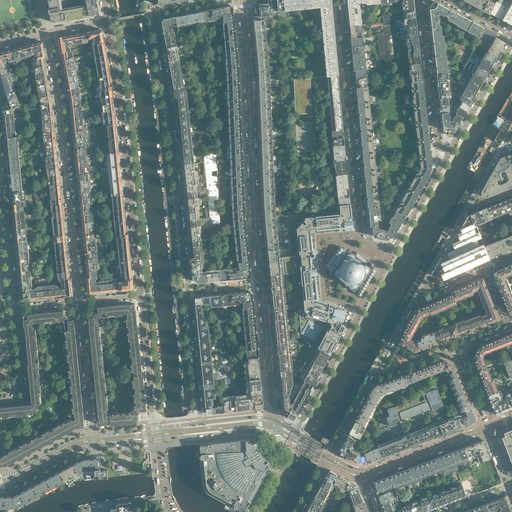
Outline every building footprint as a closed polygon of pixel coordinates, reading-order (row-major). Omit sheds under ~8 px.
[(45,0),(47,9),(48,9),(49,12),(49,13),(50,13),(51,22),(57,21),(57,22),(62,22),(95,16),(94,14),(99,13),(96,0),(45,0)] [(272,15),(272,9),(270,0),(267,0),(266,0),(266,2),(268,2),(268,3),(259,4),(258,4),(257,3),(256,3),(254,5),(255,6),(256,7),(256,8),(256,15),(253,15),(254,21),(264,20),(270,19),(269,15),(272,15)] [(285,10),(283,0),(276,0),(278,8),(278,11),(285,10)] [(292,9),(291,0),(283,0),(285,10),(292,9)] [(332,9),(331,0),(330,0),(319,0),(319,2),(316,2),(317,7),(321,7),(321,10),(332,9)] [(440,12),(443,6),(432,0),(430,0),(430,1),(439,14),(440,12)] [(483,10),(488,0),(479,0),(476,7),(483,10)] [(490,14),(494,5),(491,3),(492,2),(488,0),(483,10),(490,14)] [(511,25),(511,0),(496,0),(494,5),(490,14),(502,20),(511,25)] [(439,14),(430,1),(428,2),(430,15),(436,14),(437,15),(439,14)] [(359,13),(359,7),(358,4),(358,2),(348,2),(349,14),(359,13)] [(414,11),(414,4),(402,5),(403,9),(404,9),(404,12),(414,11)] [(233,13),(233,10),(232,7),(233,7),(232,7),(231,6),(230,6),(219,8),(220,15),(222,14),(224,15),(225,14),(233,13)] [(447,16),(450,10),(443,6),(440,12),(443,16),(444,15),(447,16)] [(220,15),(219,8),(211,10),(212,20),(217,19),(217,18),(219,18),(220,15)] [(333,22),(332,9),(321,10),(322,23),(333,22)] [(212,20),(211,10),(202,11),(204,21),(212,20)] [(452,21),(456,13),(450,10),(447,16),(448,17),(448,18),(452,21)] [(204,21),(202,11),(196,13),(197,22),(204,21)] [(399,65),(394,28),(396,27),(395,20),(405,18),(415,17),(414,11),(404,12),(392,14),(382,15),(384,35),(377,35),(381,67),(399,65)] [(197,22),(196,13),(189,14),(191,23),(197,22)] [(234,22),(233,13),(225,14),(224,15),(224,19),(224,23),(234,22)] [(360,25),(360,19),(359,13),(349,14),(350,26),(360,25)] [(457,23),(461,16),(456,13),(452,21),(457,23)] [(191,23),(189,14),(182,15),(184,25),(191,23)] [(437,19),(439,18),(437,15),(436,14),(430,15),(431,23),(438,22),(437,19)] [(184,25),(182,15),(175,16),(177,26),(184,25)] [(177,26),(175,16),(164,19),(163,19),(164,19),(163,20),(163,21),(172,27),(177,26)] [(462,28),(467,19),(461,16),(457,23),(457,24),(460,26),(460,27),(462,28)] [(417,32),(415,17),(405,18),(405,22),(404,22),(405,30),(406,30),(407,34),(417,32)] [(468,30),(473,22),(467,19),(462,28),(464,29),(465,29),(468,30)] [(266,28),(265,24),(264,24),(264,20),(254,21),(255,29),(266,28)] [(173,32),(172,27),(163,21),(162,22),(161,22),(164,34),(173,32)] [(235,31),(234,22),(224,23),(225,32),(235,31)] [(334,35),(333,22),(322,23),(324,36),(334,35)] [(440,36),(439,29),(439,22),(438,22),(431,23),(432,37),(440,36)] [(473,33),(478,25),(473,22),(468,30),(473,33)] [(361,37),(361,31),(360,25),(350,26),(351,38),(361,37)] [(478,37),(483,27),(478,25),(473,33),(473,34),(478,37)] [(505,42),(495,37),(497,34),(483,27),(478,37),(474,45),(475,46),(476,45),(487,51),(497,57),(505,42)] [(265,37),(265,32),(266,32),(266,28),(255,29),(256,38),(265,37)] [(104,42),(102,31),(102,30),(88,32),(89,39),(92,39),(93,44),(104,42)] [(236,39),(235,31),(225,32),(225,40),(236,39)] [(89,40),(89,39),(88,32),(80,34),(82,43),(86,43),(85,42),(88,41),(89,40)] [(174,39),(173,32),(164,34),(165,41),(174,39)] [(419,47),(417,32),(407,34),(407,37),(406,37),(407,45),(408,45),(408,48),(419,47)] [(82,43),(80,34),(74,35),(75,44),(76,45),(78,45),(78,44),(82,43)] [(75,44),(74,35),(66,36),(68,43),(69,44),(72,44),(72,45),(75,44)] [(335,48),(334,35),(324,36),(325,49),(335,48)] [(444,44),(444,41),(444,39),(442,39),(442,35),(440,36),(432,37),(434,49),(443,48),(443,44),(444,44)] [(68,43),(66,36),(57,38),(58,46),(67,45),(68,43)] [(267,45),(267,41),(266,41),(265,37),(256,38),(256,46),(267,45)] [(364,45),(363,37),(361,37),(351,38),(352,46),(364,45)] [(175,46),(174,39),(165,41),(166,47),(175,46)] [(236,48),(236,39),(225,40),(226,49),(236,48)] [(45,57),(43,48),(42,42),(30,45),(32,55),(34,54),(35,57),(34,58),(34,61),(43,59),(43,58),(45,57)] [(105,48),(104,42),(93,44),(94,50),(105,48)] [(32,55),(30,45),(24,47),(26,56),(32,55)] [(69,51),(69,47),(68,47),(67,45),(58,46),(59,53),(61,53),(69,51)] [(267,53),(266,49),(268,48),(267,45),(256,46),(257,54),(267,53)] [(364,53),(364,45),(352,46),(353,54),(364,53)] [(178,59),(177,52),(175,46),(166,47),(169,61),(178,59)] [(26,56),(24,47),(18,48),(21,58),(26,56)] [(420,62),(419,55),(419,47),(408,48),(409,52),(407,52),(408,60),(410,60),(410,64),(419,63),(420,62)] [(21,58),(18,48),(12,50),(14,60),(21,58)] [(106,55),(105,48),(94,50),(96,57),(106,55)] [(237,57),(236,48),(226,49),(227,58),(237,57)] [(336,61),(335,48),(325,49),(326,62),(336,61)] [(446,57),(446,54),(445,51),(444,52),(443,48),(434,49),(435,62),(445,61),(444,57),(446,57)] [(14,60),(12,50),(6,52),(8,61),(14,60)] [(72,57),(71,52),(70,51),(69,51),(61,53),(62,59),(72,57)] [(492,64),(497,57),(487,51),(483,59),(492,64)] [(6,61),(7,61),(8,61),(6,52),(0,53),(0,70),(8,68),(7,64),(6,64),(6,61)] [(269,62),(268,57),(267,57),(267,53),(257,54),(258,63),(269,62)] [(365,61),(364,53),(353,54),(354,62),(365,61)] [(106,55),(96,57),(95,57),(97,64),(108,62),(106,55)] [(237,57),(227,58),(226,58),(227,66),(238,65),(237,57)] [(179,66),(178,59),(169,61),(170,68),(179,66)] [(447,67),(457,65),(456,59),(445,61),(435,62),(437,74),(446,73),(446,69),(447,69),(447,67)] [(488,71),(492,64),(483,59),(479,66),(488,71)] [(479,66),(471,62),(468,60),(464,67),(484,79),(488,71),(479,66)] [(339,88),(338,74),(336,61),(326,62),(328,78),(318,79),(318,83),(328,82),(328,86),(330,86),(330,89),(339,88)] [(366,69),(365,61),(354,62),(354,70),(356,70),(365,69),(366,69)] [(109,69),(108,62),(97,64),(98,70),(109,69)] [(269,66),(269,62),(258,63),(258,68),(258,71),(268,70),(268,66),(269,66)] [(420,67),(419,67),(419,63),(410,64),(409,64),(410,69),(409,69),(409,72),(419,71),(420,70),(421,69),(420,67)] [(45,72),(44,65),(34,67),(34,71),(33,71),(34,74),(35,73),(35,74),(45,72)] [(238,74),(238,65),(227,66),(227,74),(238,74)] [(180,73),(179,66),(170,68),(171,74),(180,73)] [(484,79),(464,67),(461,72),(460,75),(463,76),(471,80),(480,86),(484,79)] [(10,74),(8,68),(0,70),(0,76),(0,77),(9,74),(10,74)] [(110,75),(109,69),(98,70),(99,77),(110,75)] [(365,73),(365,69),(356,70),(356,74),(355,74),(355,76),(356,76),(356,77),(357,77),(357,78),(367,77),(366,73),(365,73)] [(270,79),(269,74),(268,74),(268,70),(258,71),(259,80),(270,79)] [(182,79),(180,73),(171,74),(172,81),(182,79)] [(421,81),(421,77),(421,76),(421,75),(421,74),(420,74),(419,73),(410,74),(410,77),(411,77),(412,82),(421,81)] [(449,82),(448,79),(448,76),(447,77),(446,73),(437,74),(438,86),(448,85),(447,82),(449,82)] [(11,80),(9,74),(0,77),(2,83),(11,80)] [(239,82),(238,74),(227,74),(228,83),(239,82)] [(77,81),(76,75),(66,77),(67,83),(77,81)] [(111,82),(110,75),(99,77),(100,84),(111,82)] [(312,113),(310,78),(294,79),(295,114),(312,113)] [(366,86),(366,82),(367,82),(367,78),(358,79),(357,79),(357,80),(357,81),(356,81),(356,83),(357,83),(357,87),(366,86)] [(183,87),(182,79),(172,81),(173,88),(183,87)] [(270,84),(270,79),(259,80),(259,89),(269,88),(269,84),(270,84)] [(14,92),(11,80),(2,83),(5,94),(14,92)] [(476,93),(480,86),(471,80),(466,88),(476,93)] [(424,97),(423,88),(422,81),(421,81),(412,82),(413,87),(412,88),(412,93),(413,93),(414,98),(424,97)] [(113,89),(111,82),(100,84),(101,91),(113,89)] [(239,91),(239,82),(228,83),(228,91),(239,91)] [(476,93),(466,88),(461,85),(458,84),(457,92),(462,95),(472,100),(476,93)] [(450,94),(450,91),(450,89),(448,89),(448,85),(438,86),(440,99),(449,98),(449,94),(450,94)] [(367,96),(367,89),(368,89),(367,86),(366,86),(357,87),(358,97),(367,96)] [(79,93),(78,87),(68,89),(69,95),(78,94),(79,93)] [(187,97),(187,94),(187,91),(185,91),(184,87),(183,87),(173,88),(174,92),(174,97),(176,97),(176,102),(186,101),(186,97),(187,97)] [(271,97),(270,92),(269,92),(269,88),(259,89),(259,90),(260,97),(271,97)] [(340,102),(339,88),(330,89),(330,92),(329,92),(330,100),(331,99),(331,103),(340,102)] [(50,95),(49,89),(37,91),(37,93),(38,93),(39,97),(50,95)] [(112,97),(112,93),(113,92),(113,89),(101,91),(101,98),(112,97)] [(240,99),(239,91),(228,91),(229,100),(240,99)] [(17,104),(14,92),(5,94),(8,106),(17,104)] [(51,102),(50,95),(39,97),(40,101),(39,101),(39,104),(51,102)] [(472,100),(462,95),(460,99),(469,105),(472,100)] [(370,107),(369,104),(369,102),(368,102),(367,96),(358,97),(359,114),(369,113),(369,107),(370,107)] [(271,101),(271,97),(260,97),(260,106),(270,105),(269,101),(271,101)] [(426,114),(425,105),(424,97),(414,98),(414,104),(413,104),(414,109),(415,109),(416,115),(426,114)] [(452,105),(451,97),(449,98),(440,99),(440,106),(448,105),(452,105)] [(469,105),(460,99),(455,97),(451,97),(452,105),(454,104),(459,107),(466,111),(469,105)] [(240,108),(240,99),(229,100),(229,108),(240,108)] [(189,111),(188,108),(188,105),(187,105),(186,101),(176,102),(178,116),(188,115),(187,112),(189,111)] [(38,109),(41,109),(52,108),(51,104),(51,102),(39,104),(27,106),(27,111),(28,116),(32,116),(31,113),(38,112),(38,109)] [(341,115),(340,102),(331,103),(331,106),(330,106),(331,113),(332,113),(332,116),(341,115)] [(12,109),(13,107),(18,106),(17,104),(8,106),(2,107),(1,108),(2,113),(3,113),(12,112),(12,109)] [(271,113),(271,109),(270,109),(270,105),(260,106),(260,114),(271,113)] [(448,115),(448,113),(448,112),(449,111),(448,105),(440,106),(442,121),(449,121),(450,116),(448,115)] [(462,118),(466,111),(459,107),(456,112),(456,114),(462,118)] [(240,116),(240,108),(229,108),(229,117),(240,116)] [(271,118),(271,113),(260,114),(261,122),(270,122),(270,118),(271,118)] [(371,124),(371,121),(371,119),(370,119),(369,113),(359,114),(361,131),(371,130),(370,124),(371,124)] [(428,131),(427,122),(426,114),(416,115),(416,121),(415,121),(416,124),(416,127),(417,127),(418,132),(428,131)] [(458,124),(462,118),(456,114),(455,117),(453,116),(453,121),(458,124)] [(190,125),(190,122),(189,119),(188,119),(188,115),(178,116),(179,130),(189,129),(189,125),(190,125)] [(343,129),(341,115),(332,116),(333,119),(331,119),(332,127),(333,127),(334,130),(343,129)] [(240,125),(240,116),(229,117),(230,125),(240,125)] [(448,135),(451,121),(449,121),(442,121),(444,134),(448,135)] [(452,136),(458,124),(453,121),(451,121),(448,135),(452,136)] [(272,131),(272,126),(270,126),(270,122),(261,122),(261,131),(272,131)] [(116,131),(116,124),(105,125),(105,128),(104,128),(104,132),(116,131)] [(241,133),(240,125),(230,125),(230,134),(241,133)] [(191,138),(191,135),(191,132),(193,132),(192,128),(189,129),(179,130),(181,143),(191,142),(190,138),(191,138)] [(343,129),(334,130),(332,130),(334,144),(344,143),(343,129)] [(373,140),(373,138),(372,135),(371,135),(371,130),(361,131),(362,147),(372,146),(372,141),(373,140)] [(117,138),(116,131),(104,132),(105,136),(106,136),(106,139),(117,138)] [(272,135),(272,131),(261,131),(261,140),(271,139),(271,135),(272,135)] [(430,148),(429,139),(428,131),(418,132),(418,138),(417,138),(418,144),(419,143),(420,149),(430,148)] [(241,142),(241,133),(230,134),(230,142),(241,142)] [(21,192),(18,154),(21,153),(19,141),(16,142),(16,137),(15,137),(5,138),(11,203),(12,210),(23,209),(23,206),(25,206),(24,200),(25,200),(24,192),(21,192)] [(118,145),(117,138),(106,139),(106,142),(105,142),(106,146),(118,145)] [(273,147),(272,143),(271,143),(271,139),(261,140),(262,148),(273,147)] [(193,152),(193,149),(192,146),(191,146),(191,142),(181,143),(182,157),(192,156),(192,152),(193,152)] [(242,150),(241,142),(230,142),(231,151),(242,150)] [(346,158),(344,143),(334,144),(335,159),(346,158)] [(119,152),(118,145),(106,146),(106,150),(107,150),(108,153),(119,152)] [(374,157),(374,155),(374,152),(373,152),(372,146),(362,147),(364,164),(374,163),(373,157),(374,157)] [(273,152),(273,147),(262,148),(262,156),(272,156),(272,152),(273,152)] [(432,165),(431,158),(430,148),(420,149),(420,155),(419,155),(420,161),(421,161),(421,167),(432,169),(432,168),(432,166),(431,166),(432,165)] [(242,159),(242,150),(231,151),(231,159),(242,159)] [(119,159),(119,152),(108,153),(108,156),(107,156),(107,160),(119,159)] [(218,181),(217,160),(216,153),(203,155),(206,183),(218,181)] [(511,187),(511,155),(511,154),(501,158),(483,190),(483,191),(483,192),(482,193),(483,193),(483,194),(483,195),(484,196),(485,197),(486,197),(487,197),(488,197),(489,197),(511,187)] [(194,165),(194,163),(194,161),(193,161),(192,156),(182,157),(183,171),(194,170),(193,165),(194,165)] [(273,165),(273,160),(272,160),(272,156),(262,156),(262,165),(273,165)] [(347,173),(346,158),(335,159),(337,174),(347,173)] [(120,166),(119,159),(107,160),(108,164),(109,164),(109,167),(120,166)] [(242,167),(242,159),(231,159),(231,168),(242,167)] [(376,174),(376,172),(376,169),(375,169),(374,163),(364,164),(366,181),(376,180),(375,174),(376,174)] [(273,170),(273,165),(262,165),(263,174),(272,173),(272,170),(273,170)] [(121,173),(120,166),(109,167),(109,170),(108,170),(109,174),(121,173)] [(243,176),(242,167),(231,168),(232,176),(243,176)] [(428,177),(429,176),(429,175),(428,175),(430,172),(430,171),(431,170),(431,169),(432,169),(421,167),(418,172),(417,171),(416,173),(415,176),(416,176),(413,181),(422,186),(424,183),(424,184),(425,183),(425,182),(425,181),(427,177),(428,177)] [(196,179),(195,177),(195,174),(194,175),(194,170),(183,171),(185,185),(195,184),(194,179),(196,179)] [(121,180),(121,173),(109,174),(109,178),(110,178),(110,181),(121,180)] [(274,182),(274,177),(273,177),(272,173),(263,174),(263,182),(274,182)] [(350,204),(348,187),(347,173),(337,174),(337,182),(338,188),(340,205),(350,204)] [(243,184),(243,176),(232,176),(232,185),(243,184)] [(122,187),(121,180),(110,181),(111,184),(110,184),(110,188),(122,187)] [(378,191),(377,188),(377,186),(376,186),(376,180),(366,181),(367,198),(377,197),(377,191),(378,191)] [(220,223),(219,202),(218,181),(206,183),(210,224),(220,223)] [(420,192),(420,191),(420,190),(422,186),(413,181),(410,186),(409,186),(407,190),(407,191),(405,196),(414,201),(415,198),(416,198),(417,197),(417,196),(419,192),(420,192)] [(274,186),(274,182),(263,182),(263,191),(273,190),(273,186),(274,186)] [(197,193),(197,191),(197,188),(195,188),(195,184),(185,185),(186,199),(196,198),(196,193),(197,193)] [(243,193),(243,184),(232,185),(232,193),(243,193)] [(123,194),(122,187),(110,188),(111,192),(112,192),(112,195),(113,195),(123,194)] [(275,198),(275,194),(273,194),(273,190),(263,191),(264,199),(275,198)] [(244,201),(243,193),(232,193),(233,202),(244,201)] [(411,207),(412,205),(414,201),(405,196),(402,201),(401,200),(400,203),(398,205),(399,205),(396,211),(404,216),(405,216),(407,213),(408,213),(409,212),(408,211),(410,207),(411,207)] [(378,203),(377,197),(367,198),(368,208),(369,208),(378,207),(379,207),(379,203),(378,203)] [(198,207),(198,204),(198,202),(197,202),(196,198),(186,199),(188,213),(198,211),(197,207),(198,207)] [(274,207),(274,203),(275,203),(275,198),(264,199),(264,204),(264,208),(274,207)] [(511,210),(511,205),(509,200),(503,202),(508,212),(511,210)] [(124,208),(123,201),(112,202),(113,206),(114,206),(114,209),(124,208)] [(244,210),(244,201),(233,202),(233,209),(233,211),(244,210)] [(508,212),(503,202),(498,204),(500,210),(501,209),(503,214),(508,212)] [(311,231),(326,229),(345,227),(352,227),(352,221),(351,213),(350,204),(339,205),(340,214),(339,214),(338,207),(287,212),(292,256),(280,257),(269,258),(269,264),(270,264),(270,269),(270,275),(284,273),(293,272),(296,300),(304,299),(313,298),(318,298),(317,298),(314,262),(311,231)] [(503,214),(501,209),(500,210),(498,204),(493,206),(497,216),(503,214)] [(497,216),(493,206),(487,208),(490,214),(491,214),(492,218),(497,216)] [(276,215),(276,210),(275,210),(274,207),(264,208),(265,215),(265,216),(276,215)] [(380,214),(380,211),(379,211),(378,207),(369,208),(369,211),(368,212),(369,214),(370,214),(370,215),(371,215),(380,214)] [(125,215),(124,208),(114,209),(114,212),(113,212),(114,216),(125,215)] [(492,218),(491,214),(490,214),(487,208),(482,210),(486,220),(492,218)] [(245,218),(244,210),(233,211),(234,219),(245,218)] [(486,220),(482,210),(477,212),(479,218),(480,218),(482,222),(486,220)] [(200,221),(200,218),(199,216),(198,216),(198,211),(188,213),(189,226),(199,225),(199,221),(200,221)] [(402,220),(404,216),(396,211),(394,215),(393,214),(391,218),(400,223),(400,222),(400,223),(401,222),(402,222),(403,220),(402,220)] [(479,218),(477,212),(471,215),(476,225),(482,222),(480,218),(479,218)] [(126,222),(125,215),(114,216),(114,220),(115,220),(116,223),(126,222)] [(276,223),(276,220),(277,219),(276,215),(265,216),(265,225),(276,223)] [(491,258),(486,246),(485,246),(476,225),(471,215),(469,216),(462,228),(464,232),(458,235),(461,240),(453,244),(456,250),(448,253),(450,259),(442,263),(446,271),(442,273),(445,279),(491,258)] [(391,235),(393,231),(395,232),(398,228),(399,228),(399,227),(399,226),(399,225),(399,224),(390,219),(389,222),(391,224),(387,230),(379,229),(378,219),(380,219),(380,216),(371,217),(370,218),(369,219),(369,221),(370,221),(371,226),(373,226),(373,231),(374,231),(375,237),(377,237),(380,238),(380,237),(383,238),(383,239),(385,239),(386,239),(388,239),(391,234),(391,235)] [(245,227),(245,218),(234,219),(235,228),(245,227)] [(126,229),(126,222),(116,223),(116,226),(115,226),(115,230),(126,229)] [(278,232),(278,227),(276,227),(276,223),(265,225),(266,233),(278,232)] [(201,235),(201,232),(201,229),(199,229),(199,225),(189,226),(190,240),(200,239),(200,235),(201,235)] [(246,235),(245,227),(235,228),(235,236),(246,235)] [(278,240),(277,237),(279,237),(278,232),(266,233),(267,242),(278,240)] [(511,249),(511,234),(500,240),(505,252),(511,249)] [(247,244),(246,235),(235,236),(236,245),(247,244)] [(129,243),(128,236),(118,237),(118,240),(117,240),(118,244),(129,243)] [(203,249),(202,246),(202,243),(201,243),(200,239),(190,240),(192,254),(202,253),(201,249),(203,249)] [(280,248),(280,244),(278,244),(278,240),(267,242),(268,250),(280,248)] [(505,252),(500,240),(486,246),(491,258),(505,252)] [(129,250),(129,243),(118,244),(118,248),(119,248),(119,251),(129,250)] [(248,252),(247,244),(236,245),(237,253),(248,252)] [(280,257),(279,253),(281,253),(280,248),(268,250),(269,258),(280,257)] [(368,265),(358,257),(360,254),(357,252),(355,254),(350,251),(349,251),(344,248),(328,268),(333,272),(332,273),(354,290),(362,280),(365,282),(365,283),(367,279),(366,279),(364,278),(372,268),(371,267),(373,266),(374,265),(373,263),(372,262),(370,262),(370,263),(368,265)] [(249,260),(248,255),(248,252),(237,253),(238,261),(239,261),(249,260)] [(204,263),(204,260),(203,257),(202,257),(202,253),(192,254),(192,259),(190,259),(190,264),(191,264),(191,268),(202,267),(202,263),(204,263)] [(131,263),(130,256),(119,258),(119,261),(121,261),(121,265),(131,263)] [(250,269),(249,260),(239,261),(239,265),(240,265),(241,268),(241,269),(250,269)] [(131,271),(131,263),(121,265),(121,268),(120,268),(120,271),(122,272),(131,271)] [(511,273),(511,272),(509,266),(501,269),(503,274),(505,273),(505,275),(508,276),(511,273)] [(195,281),(202,272),(202,267),(191,268),(193,279),(195,281)] [(237,278),(237,270),(236,268),(228,269),(229,279),(237,278)] [(229,279),(228,269),(220,270),(221,280),(229,279)] [(250,275),(250,272),(250,269),(241,269),(237,270),(237,278),(243,278),(246,277),(248,277),(249,277),(249,276),(250,275),(250,276),(250,275)] [(505,275),(505,273),(503,274),(501,269),(494,272),(497,279),(505,276),(505,275)] [(207,281),(206,271),(202,272),(195,281),(197,282),(207,281)] [(507,283),(505,276),(497,279),(499,285),(503,284),(504,285),(507,283)] [(72,285),(71,279),(69,279),(69,277),(59,278),(59,281),(60,282),(61,282),(61,284),(62,286),(72,285)] [(133,289),(132,278),(125,279),(126,289),(133,289)] [(485,285),(482,278),(474,282),(475,286),(476,285),(477,288),(478,288),(485,285)] [(286,288),(286,286),(286,284),(287,284),(286,282),(284,282),(284,280),(271,281),(272,294),(285,292),(285,290),(287,290),(287,287),(286,288)] [(477,288),(476,285),(475,286),(474,282),(468,284),(472,291),(477,289),(477,288)] [(95,292),(94,283),(87,284),(87,293),(95,292)] [(510,290),(507,283),(504,285),(503,284),(499,285),(502,293),(510,290)] [(472,291),(468,284),(463,286),(467,295),(473,293),(472,291)] [(73,295),(72,285),(62,286),(61,287),(63,288),(64,295),(73,295)] [(488,292),(485,285),(478,288),(478,290),(480,295),(488,292)] [(64,295),(63,288),(61,287),(59,287),(59,286),(55,287),(56,296),(64,295)] [(467,295),(463,286),(451,292),(452,294),(454,300),(467,295)] [(38,298),(37,288),(33,289),(33,290),(31,290),(30,290),(31,299),(38,298)] [(31,299),(30,290),(31,290),(30,289),(20,290),(21,299),(21,300),(22,300),(31,299)] [(511,297),(511,295),(510,290),(502,293),(505,300),(511,297)] [(253,300),(253,296),(252,296),(252,294),(252,293),(251,292),(250,292),(247,292),(239,293),(240,301),(244,301),(253,300)] [(287,300),(287,298),(287,297),(288,297),(288,295),(285,295),(285,292),(272,294),(274,306),(286,305),(286,303),(288,302),(288,300),(287,300)] [(490,298),(488,292),(480,295),(482,302),(490,298)] [(240,301),(239,293),(231,294),(232,304),(240,303),(240,301)] [(232,304),(231,294),(222,295),(223,305),(232,304)] [(456,303),(454,300),(452,294),(439,300),(443,309),(456,303)] [(319,348),(330,353),(345,326),(340,324),(342,320),(343,319),(345,312),(345,311),(344,311),(336,308),(335,308),(328,306),(316,302),(313,301),(313,298),(304,299),(305,309),(300,309),(300,313),(299,313),(301,333),(315,341),(315,340),(321,343),(319,348)] [(493,305),(490,298),(482,302),(485,308),(493,305)] [(254,308),(253,300),(244,301),(244,305),(243,305),(244,309),(254,308)] [(443,309),(439,300),(427,305),(430,313),(431,314),(443,309)] [(136,316),(135,305),(135,304),(134,304),(133,304),(124,305),(124,312),(126,312),(128,314),(128,316),(136,316)] [(125,313),(124,312),(124,305),(111,306),(112,314),(115,314),(115,315),(122,315),(121,314),(125,313)] [(288,312),(288,311),(288,310),(289,309),(289,307),(286,308),(286,305),(274,306),(275,319),(287,318),(287,315),(290,315),(289,312),(288,312)] [(430,313),(427,305),(420,308),(424,316),(430,313)] [(496,311),(493,305),(485,308),(487,313),(488,314),(496,311)] [(98,319),(100,316),(101,317),(106,316),(105,306),(98,307),(97,307),(98,312),(96,313),(96,314),(95,315),(94,315),(94,318),(89,318),(88,318),(89,326),(94,325),(94,327),(100,327),(99,320),(98,319)] [(255,316),(254,308),(244,309),(243,309),(244,317),(255,316)] [(424,316),(420,308),(415,310),(413,315),(420,319),(422,316),(424,316)] [(56,322),(55,311),(48,312),(49,321),(54,321),(54,322),(56,322)] [(74,327),(74,320),(73,320),(68,320),(67,318),(66,317),(66,316),(63,316),(63,311),(62,311),(55,311),(56,322),(61,321),(62,320),(65,322),(64,323),(65,330),(70,330),(70,328),(74,327)] [(499,319),(496,311),(488,314),(488,315),(489,317),(488,317),(490,322),(499,319)] [(35,322),(34,313),(24,314),(24,315),(23,315),(23,316),(24,327),(25,326),(25,327),(25,328),(32,327),(32,324),(33,322),(35,322)] [(43,323),(42,313),(34,313),(35,322),(36,322),(40,322),(40,323),(43,323)] [(490,322),(488,317),(489,317),(488,315),(487,314),(481,317),(484,325),(490,322)] [(228,348),(226,327),(224,315),(216,315),(220,349),(228,348)] [(417,326),(420,319),(413,315),(409,322),(417,326)] [(484,325),(481,317),(480,315),(475,318),(478,327),(484,325)] [(137,328),(136,316),(128,316),(127,316),(128,319),(126,320),(127,326),(128,326),(129,329),(137,328)] [(255,324),(255,316),(244,317),(244,325),(255,324)] [(290,326),(290,324),(289,322),(290,322),(290,320),(288,320),(287,318),(275,319),(276,332),(289,330),(288,328),(291,328),(291,326),(290,326)] [(478,327),(475,318),(469,320),(473,329),(478,327)] [(473,329),(469,320),(464,322),(467,330),(467,331),(473,329)] [(467,330),(464,322),(463,321),(458,323),(461,332),(467,330)] [(413,333),(417,326),(409,322),(405,329),(413,333)] [(461,332),(458,323),(444,328),(448,338),(453,335),(453,336),(455,335),(456,335),(456,334),(461,332)] [(256,332),(255,324),(244,325),(245,333),(256,332)] [(99,330),(100,330),(100,327),(94,327),(94,325),(89,326),(90,334),(99,333),(99,330)] [(36,337),(35,330),(34,330),(34,328),(33,327),(32,327),(25,328),(26,341),(35,340),(35,337),(36,337)] [(75,335),(74,327),(70,328),(70,330),(65,330),(65,333),(67,333),(67,336),(75,335)] [(139,344),(137,328),(129,329),(130,333),(128,333),(129,341),(131,341),(131,345),(139,344)] [(448,338),(444,328),(439,331),(439,332),(442,340),(448,338)] [(410,338),(413,333),(405,329),(402,335),(407,337),(406,338),(408,339),(410,338)] [(291,339),(291,337),(291,335),(292,335),(292,333),(289,333),(289,330),(276,332),(278,345),(290,343),(290,341),(292,341),(292,339),(291,339)] [(257,340),(256,332),(245,333),(246,341),(257,340)] [(442,340),(439,332),(433,334),(437,343),(443,341),(442,340)] [(102,343),(101,339),(101,337),(99,337),(99,333),(90,334),(91,348),(100,347),(100,343),(102,343)] [(437,343),(433,334),(430,335),(429,333),(425,334),(430,346),(437,343)] [(430,346),(425,334),(421,336),(420,340),(417,342),(420,349),(430,346)] [(511,342),(508,334),(502,337),(505,345),(511,342)] [(76,348),(75,335),(67,336),(68,340),(66,340),(67,346),(68,346),(69,349),(76,348)] [(405,346),(409,340),(409,339),(408,339),(406,338),(407,337),(402,335),(398,343),(405,346)] [(505,345),(502,337),(495,339),(498,347),(505,345)] [(410,349),(414,342),(410,339),(409,340),(405,346),(410,349)] [(498,347),(495,339),(489,342),(492,349),(498,347)] [(37,349),(36,342),(35,342),(35,340),(26,341),(28,353),(36,352),(36,350),(37,349)] [(258,348),(257,340),(246,341),(247,349),(258,348)] [(313,385),(330,353),(319,348),(307,341),(304,346),(306,347),(303,353),(305,354),(302,359),(304,360),(301,365),(303,366),(301,372),(302,373),(300,378),(302,379),(313,385)] [(420,349),(417,342),(416,342),(414,342),(410,349),(414,352),(420,349)] [(492,349),(489,342),(483,344),(486,352),(492,349)] [(292,351),(292,349),(292,348),(293,348),(293,346),(290,346),(290,343),(278,345),(279,357),(291,356),(291,354),(294,353),(293,351),(292,351)] [(140,359),(139,344),(131,345),(131,349),(129,349),(130,356),(132,356),(132,360),(140,359)] [(486,352),(483,344),(479,346),(478,348),(478,347),(476,352),(479,353),(480,352),(483,353),(486,352)] [(77,355),(76,348),(69,349),(69,354),(67,354),(68,359),(74,358),(73,355),(77,355)] [(231,384),(229,359),(228,348),(220,349),(220,355),(221,361),(223,385),(231,384)] [(259,356),(258,348),(247,349),(248,358),(248,357),(259,356)] [(38,362),(38,354),(37,354),(36,352),(28,353),(29,365),(36,364),(38,364),(37,362),(38,362)] [(483,359),(481,356),(482,356),(483,353),(480,352),(479,353),(476,352),(474,356),(473,358),(475,362),(483,359)] [(78,364),(77,355),(73,355),(74,358),(68,359),(68,361),(70,361),(70,365),(78,364)] [(259,357),(259,356),(248,357),(248,358),(248,361),(247,361),(251,394),(225,397),(226,401),(223,402),(223,406),(224,412),(254,409),(254,408),(261,408),(263,405),(263,400),(262,395),(262,394),(259,357)] [(294,364),(294,362),(293,360),(294,360),(294,358),(292,359),(291,356),(279,357),(280,370),(291,369),(293,369),(292,367),(295,366),(295,364),(294,364)] [(141,369),(140,359),(132,360),(133,365),(131,365),(131,367),(137,366),(137,369),(141,369)] [(489,374),(485,365),(483,359),(475,362),(481,377),(489,374)] [(447,366),(448,362),(444,360),(444,361),(442,360),(437,362),(441,370),(444,368),(445,365),(447,366)] [(441,370),(437,362),(431,365),(434,372),(441,370)] [(456,369),(455,365),(453,365),(453,364),(448,362),(447,366),(445,365),(444,368),(447,370),(448,372),(456,369)] [(39,376),(38,368),(37,369),(36,364),(29,365),(28,365),(29,381),(38,381),(37,377),(39,376)] [(79,372),(78,364),(70,365),(71,369),(69,370),(69,374),(73,374),(73,373),(79,372)] [(434,372),(431,365),(424,367),(427,375),(434,372)] [(142,375),(141,369),(137,369),(137,366),(131,367),(132,372),(134,372),(134,376),(142,375)] [(427,375),(424,367),(418,369),(421,377),(427,375)] [(292,384),(292,377),(291,369),(280,370),(280,371),(279,372),(281,386),(291,384),(292,384)] [(421,377),(418,369),(403,375),(406,383),(421,377)] [(458,375),(456,369),(448,372),(450,377),(450,378),(458,375)] [(80,380),(79,372),(73,373),(73,374),(69,374),(70,377),(72,376),(72,381),(80,380)] [(491,381),(489,374),(481,377),(483,384),(491,381)] [(144,390),(142,375),(134,376),(134,380),(132,380),(133,388),(135,388),(136,391),(144,390)] [(406,383),(403,375),(397,377),(401,387),(407,384),(406,383)] [(460,380),(458,375),(450,378),(450,377),(448,378),(450,384),(460,380)] [(401,387),(397,377),(391,380),(395,389),(401,387)] [(297,416),(313,387),(313,385),(302,379),(291,399),(295,401),(292,403),(289,403),(283,404),(284,415),(294,421),(297,416)] [(80,387),(80,380),(72,381),(73,385),(71,386),(71,390),(76,390),(76,387),(80,387)] [(395,389),(391,380),(385,382),(389,391),(395,389)] [(462,385),(460,380),(450,384),(452,389),(462,385)] [(495,385),(493,380),(491,381),(483,384),(485,389),(495,385)] [(40,392),(40,385),(38,385),(38,381),(29,381),(31,397),(39,396),(39,392),(40,392)] [(389,391),(385,382),(379,384),(383,394),(389,391)] [(289,403),(288,393),(290,393),(291,390),(291,389),(291,388),(291,384),(281,386),(283,404),(289,403)] [(383,394),(379,384),(376,386),(373,389),(371,392),(377,395),(379,398),(383,394)] [(465,391),(462,385),(452,389),(455,395),(465,391)] [(495,385),(485,389),(488,395),(497,391),(495,385)] [(81,396),(80,387),(76,387),(76,390),(71,390),(71,393),(73,393),(74,397),(81,396)] [(432,409),(442,405),(436,389),(423,394),(425,399),(419,402),(417,398),(394,407),(394,406),(387,409),(390,416),(387,417),(390,426),(400,422),(399,421),(403,419),(402,418),(428,408),(429,409),(432,408),(432,409)] [(144,390),(136,391),(135,391),(135,394),(134,394),(135,401),(136,401),(136,404),(145,403),(144,390)] [(467,396),(465,391),(455,395),(457,401),(467,396)] [(511,407),(511,405),(507,392),(502,394),(501,392),(499,393),(498,391),(497,391),(488,395),(495,413),(496,414),(511,407)] [(377,402),(379,398),(377,395),(371,392),(367,399),(377,404),(378,402),(377,402)] [(32,413),(40,403),(39,396),(31,397),(32,402),(32,404),(32,405),(29,405),(29,404),(25,405),(26,414),(32,413)] [(469,403),(467,396),(457,401),(459,407),(460,407),(469,403)] [(376,407),(377,404),(367,399),(363,406),(372,410),(375,406),(376,407)] [(139,413),(143,412),(144,413),(145,413),(145,412),(146,412),(145,403),(136,404),(134,406),(133,405),(128,410),(130,411),(128,413),(129,422),(138,421),(139,420),(139,419),(138,419),(137,414),(138,414),(137,414),(138,413),(139,413)] [(369,416),(372,410),(363,406),(360,413),(369,418),(371,416),(369,416)] [(445,413),(443,407),(428,413),(430,419),(445,413)] [(468,424),(465,414),(473,411),(471,407),(461,410),(458,411),(459,413),(453,415),(454,417),(453,418),(457,429),(468,424)] [(476,420),(473,411),(465,414),(468,424),(475,421),(476,420)] [(110,424),(109,415),(110,415),(110,412),(107,412),(98,413),(99,424),(100,425),(110,424)] [(453,418),(451,414),(450,412),(446,413),(448,419),(452,430),(457,429),(453,418)] [(123,423),(122,414),(119,414),(119,413),(113,414),(113,415),(110,415),(109,415),(110,424),(123,423)] [(368,421),(369,418),(360,413),(356,420),(364,425),(367,420),(368,421)] [(84,426),(83,415),(75,416),(75,418),(74,420),(73,420),(74,428),(83,427),(84,427),(84,426)] [(74,428),(73,420),(71,419),(65,423),(65,422),(62,423),(63,424),(67,432),(72,429),(72,428),(74,428)] [(392,434),(386,419),(380,421),(381,425),(377,427),(378,430),(373,432),(376,440),(392,434)] [(452,430),(448,419),(444,421),(448,432),(452,430)] [(355,421),(349,432),(360,438),(363,431),(366,426),(364,425),(356,420),(355,421)] [(448,432),(444,421),(439,423),(443,434),(447,432),(448,432)] [(443,434),(439,423),(434,425),(438,436),(443,434)] [(67,432),(63,424),(61,425),(60,424),(58,425),(61,430),(60,431),(62,435),(67,432)] [(62,435),(60,431),(61,430),(58,425),(54,427),(54,428),(52,430),(56,437),(62,435)] [(438,436),(434,425),(430,427),(434,437),(438,436)] [(416,432),(415,430),(414,427),(409,429),(415,444),(420,443),(416,432)] [(434,437),(430,427),(425,428),(429,439),(434,437)] [(429,439),(425,428),(420,430),(424,441),(429,439)] [(415,444),(409,429),(405,431),(406,435),(410,446),(415,444)] [(56,437),(52,430),(50,431),(49,430),(47,431),(50,436),(49,437),(51,440),(56,437)] [(424,441),(420,430),(416,432),(420,443),(424,441)] [(51,440),(49,437),(50,436),(47,431),(43,433),(43,434),(41,436),(45,443),(51,440)] [(406,448),(401,437),(400,433),(395,435),(397,438),(401,450),(406,448)] [(348,434),(346,438),(355,443),(356,441),(357,442),(359,440),(348,434)] [(410,446),(406,435),(401,437),(406,448),(410,446)] [(45,443),(41,436),(38,437),(38,436),(35,437),(38,442),(37,443),(39,447),(45,443)] [(39,447),(37,443),(38,442),(35,437),(31,439),(32,440),(29,442),(34,449),(39,447)] [(246,509),(246,508),(266,472),(271,461),(270,461),(268,460),(267,459),(266,458),(265,457),(263,456),(262,455),(261,454),(260,452),(260,451),(259,451),(259,450),(258,448),(257,447),(257,446),(257,445),(256,444),(256,442),(256,441),(256,440),(256,439),(256,438),(250,439),(248,439),(208,444),(207,444),(203,444),(202,444),(201,445),(200,445),(200,446),(200,447),(199,447),(199,448),(200,448),(201,461),(200,461),(200,463),(202,483),(203,484),(203,485),(203,486),(203,487),(204,488),(204,489),(205,489),(206,490),(206,491),(207,492),(208,493),(209,493),(210,494),(228,504),(227,504),(229,505),(230,504),(241,510),(242,510),(243,510),(244,511),(245,510),(245,509),(246,509)] [(346,438),(339,451),(339,453),(344,455),(347,450),(346,449),(347,447),(349,448),(350,445),(353,446),(355,443),(346,438)] [(401,450),(397,438),(392,440),(397,451),(401,450)] [(397,451),(392,440),(388,442),(392,453),(397,451)] [(490,458),(484,443),(485,443),(483,440),(480,441),(477,442),(470,445),(468,446),(467,446),(464,447),(470,463),(471,465),(487,459),(490,458)] [(387,455),(383,444),(382,441),(377,443),(382,457),(387,455)] [(34,449),(29,442),(27,443),(27,442),(24,443),(27,448),(26,449),(28,453),(34,449)] [(392,453),(388,442),(383,444),(387,455),(392,453)] [(28,453),(26,449),(27,448),(24,443),(21,445),(21,446),(18,448),(23,455),(28,453)] [(382,457),(377,443),(372,445),(378,459),(382,457)] [(347,450),(344,455),(354,460),(358,452),(352,448),(352,447),(353,446),(350,445),(349,448),(348,451),(347,450)] [(378,459),(372,445),(368,447),(369,450),(373,460),(378,459)] [(470,463),(464,447),(458,449),(463,463),(464,465),(470,463)] [(23,455),(18,448),(16,449),(15,448),(13,449),(16,454),(15,455),(17,458),(23,455)] [(17,458),(15,455),(16,454),(13,449),(9,451),(10,452),(7,454),(11,461),(17,458)] [(463,463),(458,449),(454,451),(459,462),(460,461),(461,464),(463,463)] [(373,460),(369,450),(364,452),(368,462),(373,460)] [(459,462),(454,451),(450,453),(454,464),(459,462)] [(358,452),(354,460),(356,462),(365,462),(368,462),(364,453),(362,453),(358,452)] [(458,474),(454,464),(450,453),(437,458),(442,471),(445,478),(458,474)] [(11,461),(7,454),(2,456),(0,458),(0,465),(4,465),(5,465),(6,464),(11,461)] [(101,465),(100,455),(93,456),(92,457),(92,459),(91,459),(92,469),(94,468),(99,468),(98,465),(101,465)] [(442,471),(437,458),(433,459),(437,470),(439,469),(440,472),(442,471)] [(92,469),(91,459),(82,460),(73,464),(78,474),(85,471),(93,470),(92,469)] [(437,470),(433,459),(428,461),(432,472),(434,475),(437,473),(436,471),(437,470)] [(432,472),(428,461),(424,462),(428,474),(432,472)] [(431,481),(428,474),(424,462),(419,464),(423,475),(426,483),(431,481)] [(78,474),(73,464),(59,472),(65,481),(78,474)] [(423,475),(419,464),(414,466),(419,477),(423,475)] [(419,477),(414,466),(411,467),(416,481),(418,480),(417,478),(419,477)] [(416,481),(411,467),(407,469),(411,480),(413,479),(414,482),(416,481)] [(108,477),(107,470),(101,470),(100,468),(99,468),(94,468),(95,473),(97,473),(98,478),(108,477)] [(407,469),(402,471),(406,482),(408,487),(409,490),(414,488),(413,485),(411,480),(407,469)] [(335,479),(338,474),(330,470),(328,471),(325,478),(331,481),(333,477),(335,479)] [(406,482),(402,471),(397,472),(402,484),(406,482)] [(38,496),(65,481),(59,472),(33,486),(38,496)] [(402,484),(397,472),(393,474),(397,485),(402,484)] [(338,492),(339,489),(345,478),(338,474),(335,479),(333,482),(333,483),(334,487),(335,490),(338,492)] [(397,485),(393,474),(389,476),(393,485),(393,486),(393,487),(395,486),(396,489),(398,488),(397,485)] [(393,485),(389,476),(384,478),(387,487),(393,486),(393,485)] [(325,478),(321,485),(332,491),(334,487),(333,483),(333,482),(331,481),(325,478)] [(345,488),(349,481),(345,478),(339,489),(343,491),(345,488)] [(387,487),(384,478),(378,480),(382,490),(382,489),(383,493),(388,491),(387,488),(387,487)] [(382,490),(378,480),(373,482),(373,483),(378,495),(383,493),(382,489),(382,490)] [(358,485),(349,481),(345,488),(348,490),(358,486),(358,485)] [(466,495),(461,483),(459,484),(460,486),(457,487),(461,497),(466,495)] [(344,497),(341,496),(332,491),(321,485),(315,495),(340,509),(344,497)] [(38,496),(33,486),(19,493),(24,503),(38,496)] [(360,490),(358,486),(348,490),(349,494),(360,490)] [(456,499),(452,486),(449,487),(450,490),(448,491),(452,500),(456,499)] [(461,497),(457,487),(455,488),(454,486),(452,486),(456,499),(461,497)] [(452,500),(448,491),(445,491),(444,489),(442,490),(447,502),(452,500)] [(364,500),(362,495),(360,490),(349,494),(351,499),(346,501),(347,506),(352,504),(364,500)] [(447,502),(442,490),(440,491),(441,493),(438,494),(442,504),(447,502)] [(379,499),(393,494),(392,492),(390,492),(389,491),(388,491),(383,493),(378,495),(379,499)] [(24,503),(19,493),(12,497),(6,497),(6,508),(15,508),(24,503)] [(442,504),(438,494),(436,495),(435,493),(433,494),(437,506),(442,504)] [(392,499),(391,497),(394,496),(393,494),(379,499),(381,503),(390,499),(392,499)] [(437,506),(433,494),(430,495),(431,497),(429,498),(433,508),(437,506)] [(332,511),(340,509),(315,495),(309,506),(319,511),(332,511)] [(433,508),(429,498),(426,499),(426,496),(423,497),(428,510),(433,508)] [(509,506),(507,502),(505,497),(504,496),(493,501),(495,507),(498,506),(500,510),(509,506)] [(428,510),(423,497),(421,498),(422,501),(419,501),(423,511),(428,510)] [(383,508),(394,503),(393,501),(391,502),(390,499),(381,503),(383,508)] [(368,511),(364,500),(352,504),(353,506),(352,507),(353,511),(368,511)] [(421,511),(423,511),(419,501),(417,502),(416,500),(414,501),(417,511),(421,511)] [(132,511),(132,504),(132,503),(131,503),(130,502),(128,502),(128,503),(117,504),(117,507),(116,508),(117,509),(117,511),(118,511),(121,511),(122,510),(122,511),(123,511),(125,511),(124,511),(132,511)] [(394,509),(393,506),(395,506),(394,503),(383,508),(384,511),(386,511),(392,510),(394,509)]
